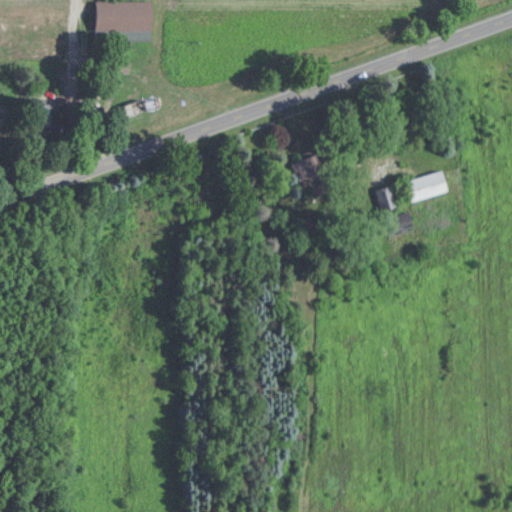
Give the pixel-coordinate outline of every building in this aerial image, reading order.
[(97,0),(96,29),(151,30),(152,2),(97,0)] [(146,110),(142,99),(123,106),(126,117),(146,110)] [(290,162),(298,189),(312,185),(315,195),(329,191),(318,154),(290,162)] [(405,181),(411,202),(448,191),(442,170),(405,181)] [(374,190),(380,212),(395,208),(390,186),(374,190)] [(414,231),(410,212),(385,218),(389,236),(414,231)]
